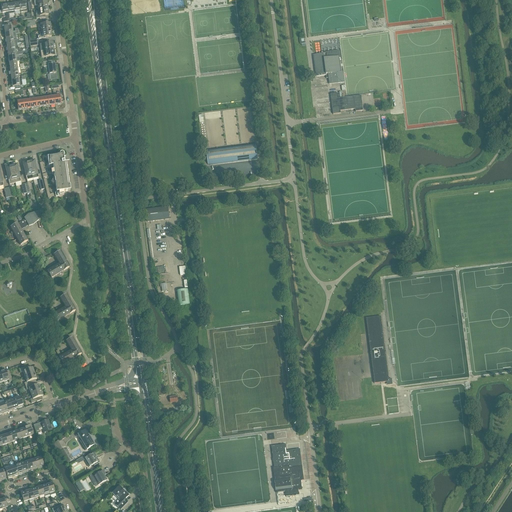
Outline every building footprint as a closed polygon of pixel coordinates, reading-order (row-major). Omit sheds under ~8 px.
[(38,6),(38,10),(47,9),(46,2),(42,2),(42,0),(34,2),(34,6),(38,6)] [(47,9),(38,10),(39,14),(36,15),(36,19),(44,18),(44,16),(48,16),(47,9)] [(4,27),(5,33),(12,32),(11,26),(11,23),(6,24),(7,27),(4,27)] [(50,30),(42,32),(39,32),(40,36),(38,36),(39,40),(45,39),(45,38),(51,37),(50,30)] [(53,50),(44,51),(45,55),(43,55),(43,58),(54,56),(53,50)] [(326,79),(326,78),(328,78),(329,84),(338,83),(338,84),(344,83),(343,73),(341,73),(339,58),(335,58),(335,57),(327,58),(326,54),(314,55),(317,77),(326,76),(326,79)] [(46,60),(40,61),(40,64),(43,63),(43,67),(48,67),(49,74),(49,75),(50,75),(51,80),(50,80),(50,81),(58,80),(58,79),(57,79),(56,71),(56,70),(55,71),(54,65),(55,65),(55,64),(51,65),(51,62),(55,61),(51,61),(46,62),(46,60)] [(19,80),(11,81),(12,87),(14,87),(15,90),(20,89),(20,86),(22,86),(21,80),(19,80)] [(333,105),(332,105),(333,111),(334,111),(335,116),(354,113),(352,97),(333,100),(333,105)] [(206,151),(208,165),(258,159),(256,144),(216,149),(216,150),(206,151)] [(53,166),(56,193),(55,193),(56,198),(64,196),(63,192),(70,191),(69,186),(66,165),(68,164),(67,160),(65,160),(64,155),(63,154),(62,153),(61,153),(60,154),(59,155),(59,156),(47,158),(48,163),(50,162),(50,167),(53,166)] [(33,180),(28,162),(25,163),(25,164),(23,164),(24,167),(23,167),(25,173),(27,181),(33,180)] [(32,162),(28,162),(33,180),(38,178),(36,170),(37,170),(35,165),(34,162),(32,162)] [(15,184),(11,166),(8,167),(8,168),(5,168),(6,171),(7,177),(9,185),(15,184)] [(14,166),(11,166),(15,184),(21,182),(19,174),(18,169),(17,166),(15,166),(14,166)] [(168,208),(146,210),(147,222),(170,219),(168,208)] [(10,228),(16,238),(20,246),(27,241),(21,229),(28,225),(29,227),(33,225),(42,217),(41,215),(40,212),(39,212),(28,216),(24,219),(25,220),(18,224),(17,224),(10,228)] [(58,253),(57,251),(53,254),(59,264),(47,271),(49,275),(51,278),(57,275),(56,274),(63,270),(63,271),(69,268),(60,252),(58,253)] [(190,305),(188,290),(177,291),(179,306),(190,305)] [(53,315),(57,322),(63,319),(62,317),(69,313),(69,315),(75,311),(66,295),(64,296),(63,295),(59,297),(65,308),(53,315)] [(389,382),(385,353),(384,353),(384,351),(385,351),(381,317),(374,318),(374,319),(373,319),(373,318),(366,319),(370,353),(371,353),(372,355),(371,355),(374,384),(381,383),(381,382),(382,382),(382,383),(389,382)] [(59,358),(63,365),(69,362),(68,361),(75,357),(75,358),(81,354),(72,338),(70,340),(69,338),(65,340),(71,351),(59,358)] [(23,372),(25,377),(34,374),(32,368),(30,369),(29,366),(19,370),(20,373),(23,372)] [(6,371),(0,372),(3,382),(8,381),(9,383),(13,382),(9,372),(6,373),(6,371)] [(24,383),(25,387),(35,383),(34,380),(36,380),(34,374),(25,377),(26,383),(24,383)] [(29,389),(31,394),(40,391),(38,385),(36,386),(35,383),(25,387),(26,390),(29,389)] [(40,391),(31,394),(32,400),(30,400),(31,404),(41,401),(40,397),(42,397),(40,391)] [(20,397),(15,399),(18,409),(23,407),(20,397)] [(15,399),(9,401),(13,410),(18,409),(15,399)] [(9,401),(4,403),(8,412),(13,410),(9,401)] [(43,430),(44,433),(51,430),(51,431),(51,430),(48,420),(40,423),(33,425),(36,432),(43,430)] [(30,427),(25,428),(28,437),(33,435),(30,427)] [(25,428),(20,430),(23,439),(28,437),(25,428)] [(20,430),(15,432),(18,441),(23,439),(20,430)] [(85,430),(78,435),(79,438),(81,441),(79,442),(85,451),(87,450),(90,448),(94,445),(89,438),(88,435),(89,434),(86,430),(85,430)] [(15,432),(10,434),(13,442),(18,441),(15,432)] [(10,434),(4,436),(7,444),(13,442),(10,434)] [(61,441),(54,445),(58,452),(65,448),(65,447),(64,448),(60,441),(61,441)] [(301,483),(301,481),(303,481),(304,481),(300,449),(286,451),(286,445),(271,446),(274,468),(273,468),(276,493),(285,492),(286,497),(290,497),(290,496),(296,495),(296,496),(299,496),(299,493),(298,488),(301,488),(301,483)] [(62,452),(61,452),(67,464),(72,461),(66,450),(63,452),(62,452)] [(96,457),(94,453),(84,459),(89,468),(98,462),(95,458),(96,457)] [(41,458),(35,459),(39,469),(44,467),(41,458)] [(35,459),(30,461),(33,471),(39,469),(35,459)] [(30,461),(25,463),(28,472),(33,471),(30,461)] [(25,463),(20,464),(23,474),(28,472),(25,463)] [(20,464),(15,466),(18,476),(23,474),(20,464)] [(15,466),(10,468),(13,477),(18,476),(15,466)] [(13,477),(10,468),(4,470),(8,479),(13,477)] [(93,477),(90,478),(94,484),(96,483),(98,486),(107,480),(104,476),(105,475),(103,471),(93,477)] [(79,482),(75,484),(80,492),(84,490),(79,482)] [(52,483),(46,485),(49,494),(50,496),(55,494),(52,483)] [(119,500),(114,504),(120,510),(127,502),(125,500),(129,496),(119,487),(113,494),(119,500)] [(29,501),(26,492),(20,494),(23,502),(29,501)]
